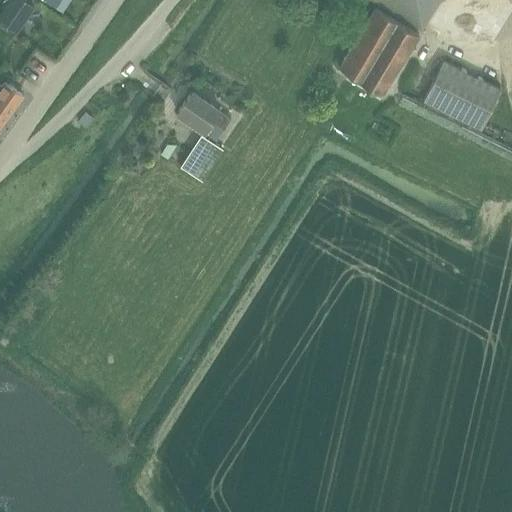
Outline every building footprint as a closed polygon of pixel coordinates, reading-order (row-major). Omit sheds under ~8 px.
[(0,22),(17,34),(35,8),(24,0),(10,0),(0,14),(0,22)] [(371,0),(421,31),(440,0),(371,0)] [(375,7),(339,68),(384,95),(420,34),(375,7)] [(423,101),(480,129),(501,88),(444,60),(423,101)] [(0,85),(0,129),(24,95),(4,81),(0,85)] [(177,113),(206,133),(206,132),(217,139),(232,118),(221,110),(193,90),(177,113)] [(85,111),(77,121),(85,127),(93,117),(85,111)] [(189,152),(180,166),(199,179),(201,180),(210,166),(223,148),(222,147),(202,133),(189,152)]
